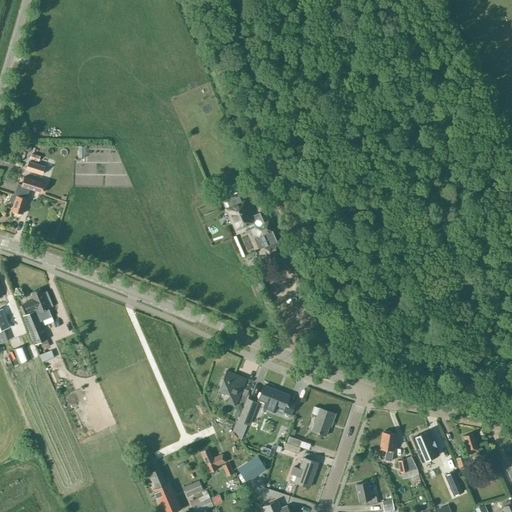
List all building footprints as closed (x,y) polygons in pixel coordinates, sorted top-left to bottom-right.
[(26,170),(35,173),(38,161),(30,158),(26,170)] [(24,176),(21,185),(18,184),(14,195),(13,194),(11,195),(10,200),(11,201),(14,203),(12,211),(22,214),(27,199),(26,198),(29,188),(42,193),(45,183),(24,176)] [(268,221),(264,223),(259,212),(250,216),(244,201),(243,201),(243,202),(228,208),(228,207),(227,208),(237,230),(237,229),(252,222),(268,257),(281,251),(268,221)] [(291,285),(283,290),(296,316),(304,312),(291,285)] [(48,308),(40,289),(31,292),(31,293),(33,299),(23,303),(28,313),(23,315),(35,345),(39,354),(41,353),(47,367),(60,362),(55,350),(52,351),(51,349),(40,320),(42,319),(43,320),(52,317),(48,308)] [(0,330),(9,327),(2,308),(0,308),(0,330)] [(19,345),(6,349),(7,354),(13,352),(17,365),(24,363),(19,345)] [(230,395),(227,402),(235,406),(246,378),(226,370),(218,390),(230,395)] [(263,385),(258,399),(266,402),(264,407),(275,411),(277,407),(283,409),(282,411),(290,414),(295,403),(288,400),(289,395),(263,385)] [(256,402),(247,398),(238,421),(247,424),(256,402)] [(325,436),(330,423),(331,423),(335,413),(320,408),(312,431),(325,436)] [(391,461),(393,451),(396,434),(390,433),(390,432),(384,431),(384,432),(382,432),(379,449),(386,450),(384,460),(391,461)] [(428,431),(411,438),(421,462),(438,454),(434,446),(435,446),(433,441),(432,441),(428,431)] [(472,432),(463,435),(470,457),(479,454),(472,432)] [(289,436),(287,442),(299,446),(300,440),(289,436)] [(279,440),(276,450),(281,452),(283,448),(298,453),(300,447),(279,440)] [(225,461),(222,454),(213,458),(208,448),(209,448),(208,447),(200,451),(209,472),(217,469),(216,465),(225,461)] [(246,482),(266,469),(257,455),(237,469),(246,482)] [(411,483),(420,481),(417,469),(415,463),(411,455),(405,457),(405,458),(398,460),(398,469),(399,473),(401,472),(402,479),(410,477),(411,483)] [(464,455),(456,458),(459,468),(467,466),(464,455)] [(294,482),(309,487),(318,462),(303,457),(299,468),(293,466),(291,474),(296,476),(294,482)] [(451,458),(441,463),(450,483),(460,478),(451,458)] [(228,463),(222,465),(227,476),(232,474),(228,463)] [(169,482),(166,484),(159,468),(150,473),(156,488),(153,489),(162,511),(163,511),(179,505),(169,482)] [(199,481),(183,487),(187,497),(203,490),(199,481)] [(376,496),(371,497),(368,482),(356,484),(359,501),(365,500),(366,505),(377,502),(376,496)] [(210,498),(206,490),(202,492),(204,496),(189,502),(193,511),(199,511),(213,506),(210,498)] [(276,504),(279,497),(267,493),(265,498),(257,502),(260,508),(267,505),(270,511),(289,511),(286,506),(279,509),(276,504)] [(211,498),(214,505),(222,502),(219,495),(211,498)] [(392,500),(382,502),(384,511),(394,510),(392,500)] [(511,511),(511,502),(503,507),(505,511),(511,511)]
